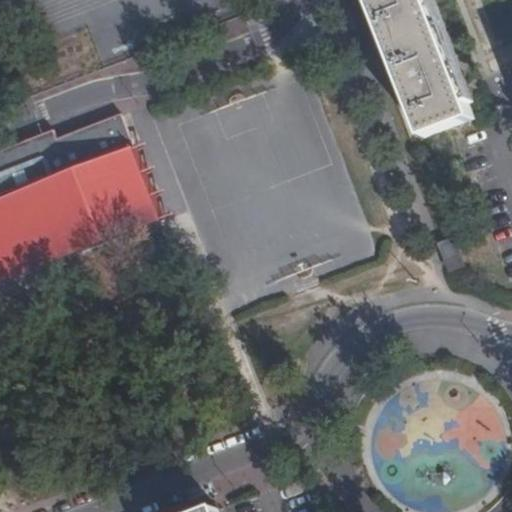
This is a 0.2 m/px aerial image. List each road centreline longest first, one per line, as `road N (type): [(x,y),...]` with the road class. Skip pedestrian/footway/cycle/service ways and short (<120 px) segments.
road 1 (residential): [(95,511),(278,437),(383,334),(447,321),(511,337)]
road 2 (residential): [(0,127),(75,99),(168,79),(247,47),(268,37),(297,0)]
